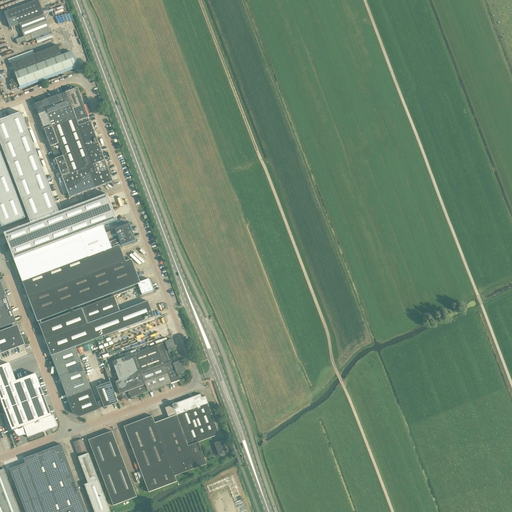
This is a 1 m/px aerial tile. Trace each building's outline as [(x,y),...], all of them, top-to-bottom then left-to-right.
[(25,42),(49,32),(37,0),(3,13),(9,28),(19,24),(23,36),(15,40),(17,44),(25,41),(25,42)] [(11,63),(14,73),(20,87),(76,66),(71,52),(62,55),(58,46),(11,63)] [(13,90),(19,88),(15,79),(10,81),(13,90)] [(34,104),(37,112),(70,198),(113,181),(90,122),(88,118),(89,118),(87,113),(87,112),(87,110),(86,111),(78,88),(34,104)] [(21,113),(0,120),(0,141),(31,223),(59,212),(21,113)] [(0,150),(0,222),(2,227),(26,218),(0,150)] [(31,223),(4,233),(14,260),(103,226),(117,221),(107,194),(59,212),(31,223)] [(135,241),(129,224),(106,233),(103,226),(14,260),(39,324),(139,287),(142,296),(154,291),(150,279),(140,283),(132,260),(126,262),(120,247),(135,241)] [(0,328),(15,323),(0,282),(0,328)] [(104,317),(106,317),(120,312),(114,297),(82,309),(87,324),(104,317)] [(75,347),(154,318),(148,301),(120,312),(106,317),(104,317),(87,324),(82,309),(40,324),(51,356),(75,347)] [(0,331),(0,353),(25,344),(24,341),(24,335),(21,337),(16,325),(0,331)] [(165,342),(169,352),(176,349),(172,340),(165,342)] [(169,352),(165,342),(112,362),(119,380),(115,382),(120,394),(128,391),(131,398),(180,380),(177,374),(181,373),(181,374),(184,373),(183,372),(184,371),(180,361),(173,364),(169,352)] [(75,347),(51,356),(73,414),(79,417),(98,409),(75,347)] [(8,363),(0,365),(0,405),(3,414),(4,413),(11,431),(12,431),(16,429),(22,427),(25,435),(27,438),(42,432),(42,431),(46,430),(56,426),(52,415),(51,416),(35,373),(15,381),(8,363)] [(118,402),(110,381),(96,387),(104,407),(118,402)] [(202,452),(198,442),(219,435),(207,404),(208,404),(205,397),(202,398),(200,395),(173,405),(176,415),(155,423),(152,416),(112,431),(123,459),(137,497),(177,482),(175,476),(206,464),(204,458),(203,455),(202,452)] [(113,506),(137,497),(123,459),(112,431),(88,440),(113,506)] [(94,511),(110,511),(89,453),(88,454),(82,439),(73,442),(78,457),(88,483),(84,485),(94,511)] [(217,450),(225,446),(223,441),(214,444),(215,447),(215,446),(217,450)] [(86,511),(61,445),(24,459),(25,463),(10,469),(25,511),(86,511)] [(225,446),(217,450),(218,453),(217,453),(218,456),(227,452),(225,446)] [(20,511),(4,469),(0,470),(0,511),(20,511)]
